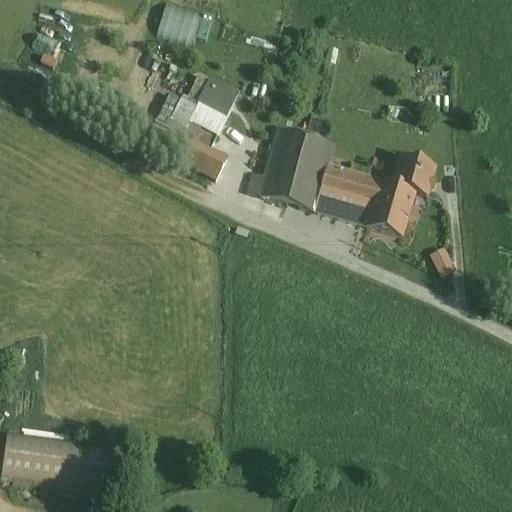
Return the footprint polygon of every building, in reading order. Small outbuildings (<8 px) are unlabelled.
[(170,3),(158,35),(194,49),(202,27),(209,29),(213,19),(170,3)] [(55,70),(62,54),(44,46),(37,62),(55,70)] [(458,74),(428,73),(427,97),(458,97),(458,74)] [(240,98),(205,88),(195,122),(218,129),(231,132),(240,98)] [(218,129),(195,122),(188,119),(180,138),(191,144),(208,153),(208,152),(218,129)] [(277,132),(263,179),(264,180),(258,200),(287,208),(306,140),(277,132)] [(333,148),(306,140),(287,208),(314,215),(327,170),(329,160),(333,148)] [(208,153),(191,144),(180,165),(215,183),(226,163),(208,153)] [(420,160),(412,157),(409,159),(407,164),(399,161),(392,188),(414,195),(426,199),(434,171),(420,167),(421,162),(420,160)] [(352,166),(329,160),(327,170),(349,176),(352,166)] [(349,176),(327,170),(314,215),(367,230),(380,185),(349,176)] [(263,179),(252,176),(246,196),(258,200),(264,180),(263,179)] [(392,188),(380,185),(367,230),(401,240),(414,195),(392,188)] [(447,248),(431,255),(442,279),(458,272),(447,248)] [(7,433),(0,484),(107,499),(114,449),(7,433)]
